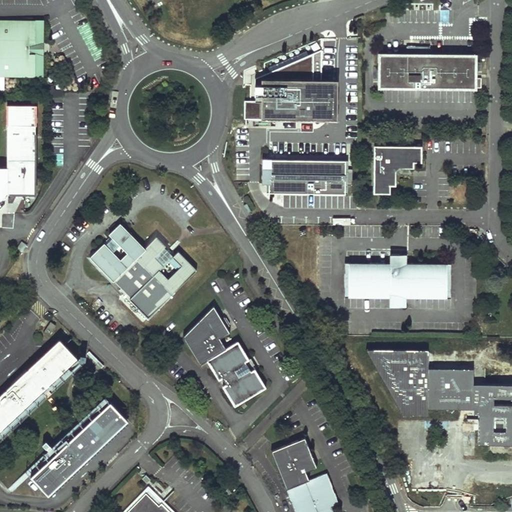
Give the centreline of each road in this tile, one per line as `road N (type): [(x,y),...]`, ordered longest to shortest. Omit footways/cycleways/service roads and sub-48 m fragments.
road 1 (tertiary): [(398,511),(341,390),(225,202)]
road 2 (residential): [(94,166),(36,266),(44,287),(141,382)]
road 3 (residential): [(497,0),(495,218)]
road 4 (residential): [(495,218),(279,214)]
road 5 (unknown): [(65,293),(86,274),(80,247),(127,207),(152,202),(182,225)]
